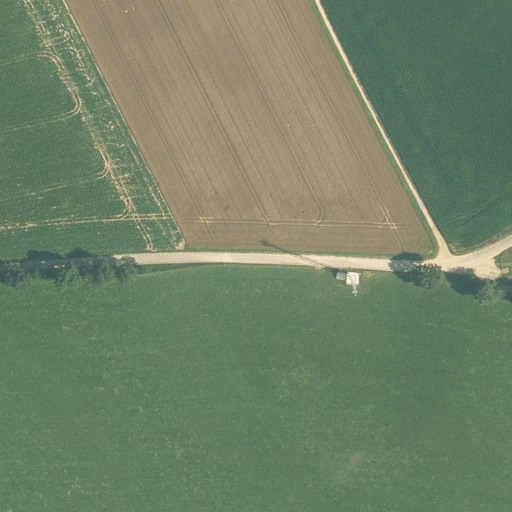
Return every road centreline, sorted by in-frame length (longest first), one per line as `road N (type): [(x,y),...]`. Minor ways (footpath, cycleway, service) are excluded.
road 1 (unclassified): [(0,270),(163,258),(452,265),(511,241)]
road 2 (track): [(452,265),(319,0)]
